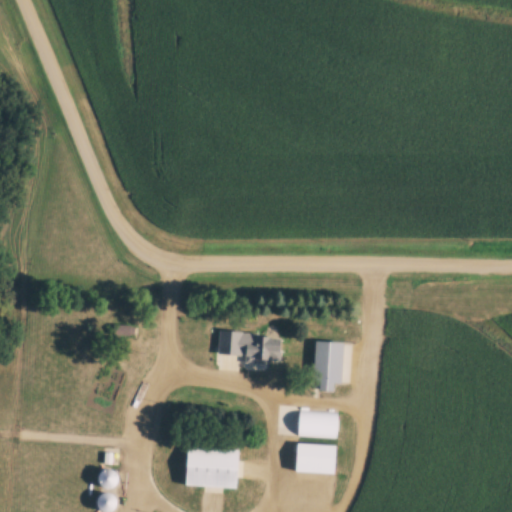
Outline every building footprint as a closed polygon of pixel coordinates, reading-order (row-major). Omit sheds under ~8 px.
[(285,338),(256,338),(256,343),(245,343),(245,362),(285,362),(285,338)] [(349,344),(318,343),(316,392),(336,392),(336,385),(347,386),(349,344)] [(240,347),(215,347),(215,367),(240,367),(240,347)] [(88,407),(111,416),(127,373),(105,364),(88,407)] [(340,440),(342,414),(302,411),(301,437),(340,440)] [(341,446),(297,445),(296,473),(340,474),(341,446)] [(186,449),(186,488),(243,488),(243,449),(186,449)]
